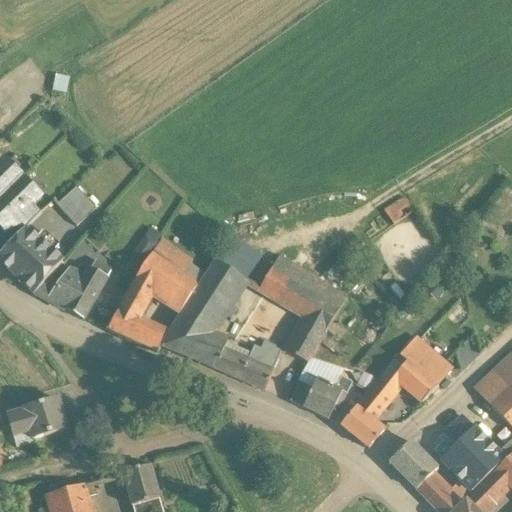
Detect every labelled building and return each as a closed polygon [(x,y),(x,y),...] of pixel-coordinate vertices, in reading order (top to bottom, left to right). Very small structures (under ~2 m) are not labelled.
[(0,128),(8,120),(0,112),(0,128)] [(0,204),(22,183),(6,168),(1,168),(0,168),(0,204)] [(22,183),(0,204),(0,231),(3,235),(6,235),(11,231),(31,211),(37,205),(37,199),(22,183)] [(96,215),(76,193),(56,211),(76,233),(96,215)] [(403,205),(384,218),(393,231),(412,218),(403,205)] [(31,211),(11,231),(19,240),(24,234),(39,219),(31,211)] [(62,268),(24,234),(19,240),(0,259),(0,268),(33,300),(49,282),(62,268)] [(355,249),(349,257),(357,263),(363,255),(355,249)] [(183,268),(158,251),(144,272),(133,291),(151,302),(180,320),(199,292),(177,277),(183,268)] [(137,279),(105,260),(97,269),(110,276),(131,290),(137,279)] [(346,305),(278,264),(258,297),(304,325),(325,337),(346,305)] [(167,340),(160,352),(198,369),(210,341),(245,288),(215,268),(205,283),(199,292),(180,320),(170,337),(167,340)] [(205,283),(183,268),(177,277),(199,292),(205,283)] [(110,276),(97,269),(91,277),(105,286),(110,276)] [(85,284),(70,276),(61,289),(49,282),(33,300),(82,326),(101,292),(105,286),(91,277),(85,284)] [(131,290),(110,276),(105,286),(101,292),(123,306),(131,290)] [(133,291),(108,336),(128,345),(138,327),(151,302),(133,291)] [(325,337),(304,325),(293,344),(315,356),(325,337)] [(163,338),(138,327),(128,345),(157,357),(164,339),(163,338)] [(247,367),(223,356),(226,349),(210,341),(198,369),(264,397),(281,359),(265,352),(262,360),(252,356),(247,367)] [(315,356),(293,344),(285,359),(307,370),(315,356)] [(418,349),(403,365),(406,368),(392,385),(399,391),(421,410),(452,377),(418,349)] [(511,361),(474,397),(511,436),(511,361)] [(398,362),(378,383),(380,385),(388,391),(392,385),(406,368),(403,365),(398,362)] [(334,394),(316,385),(312,394),(302,414),(327,427),(334,412),(339,415),(351,389),(340,383),(334,394)] [(380,385),(356,414),(355,414),(340,432),(368,455),(383,436),(372,428),(399,391),(392,385),(388,391),(380,385)] [(299,387),(288,407),(302,414),(312,394),(299,387)] [(58,404),(23,414),(24,419),(8,424),(8,425),(10,433),(13,441),(29,436),(31,444),(66,434),(58,404)] [(502,466),(461,423),(443,441),(456,454),(443,468),(467,493),(471,497),(502,466)] [(437,475),(409,448),(388,469),(425,506),(439,492),(429,482),(437,475)] [(511,459),(495,476),(495,477),(510,492),(511,494),(511,459)] [(161,511),(149,471),(123,478),(132,511),(161,511)] [(510,492),(495,477),(488,484),(502,500),(510,492)] [(488,484),(459,511),(489,511),(502,500),(488,484)] [(90,511),(84,489),(46,500),(49,511),(90,511)] [(463,496),(457,490),(447,500),(458,511),(467,501),(463,496)] [(447,500),(439,492),(425,506),(431,511),(456,511),(458,511),(447,500)]
